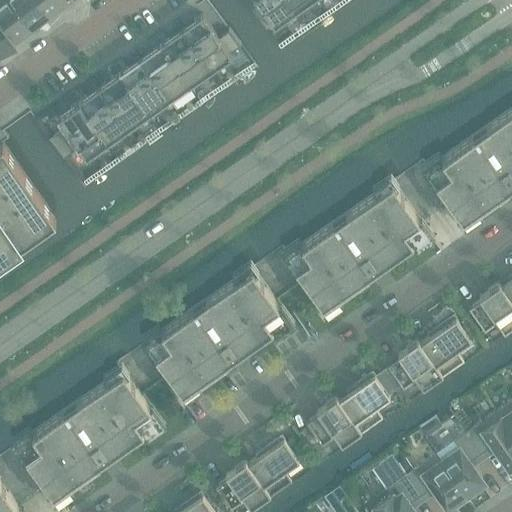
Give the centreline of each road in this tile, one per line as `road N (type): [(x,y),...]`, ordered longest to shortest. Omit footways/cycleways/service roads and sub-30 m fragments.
road 1 (tertiary): [(0,358),(348,113),(511,15)]
road 2 (tertiary): [(481,0),(0,337)]
road 3 (residential): [(102,511),(511,220)]
road 4 (residential): [(131,0),(0,90)]
